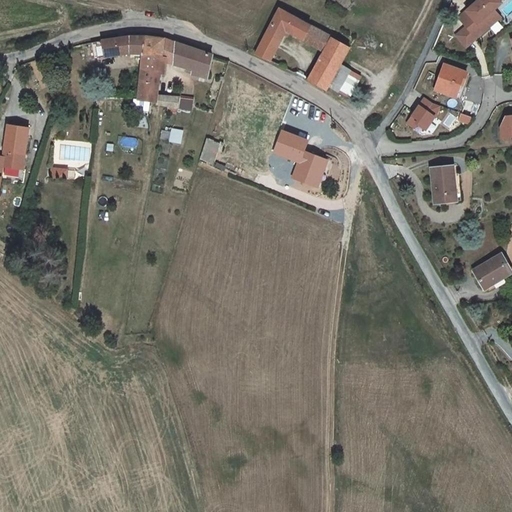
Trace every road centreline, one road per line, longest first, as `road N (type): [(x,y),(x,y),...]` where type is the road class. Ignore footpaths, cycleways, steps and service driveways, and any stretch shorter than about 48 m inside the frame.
road 1 (unclassified): [(0,53),(67,37),(165,32),(265,70),(339,111),(366,147)]
road 2 (track): [(331,511),(340,297),(356,160),(366,147)]
road 3 (unclassified): [(366,147),(511,413)]
road 4 (residential): [(446,0),(366,147)]
road 5 (residential): [(494,97),(481,133),(454,149),(388,154),(366,147)]
